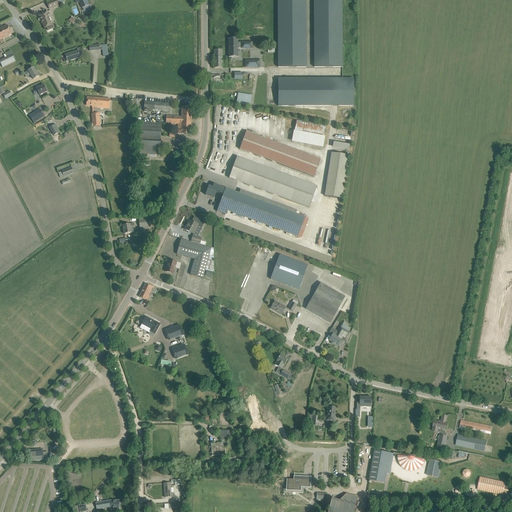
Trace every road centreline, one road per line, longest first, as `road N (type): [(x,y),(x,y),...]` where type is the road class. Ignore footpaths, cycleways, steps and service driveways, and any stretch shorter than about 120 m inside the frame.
road 1 (unclassified): [(140,276),(116,262),(84,136),(49,62),(4,0)]
road 2 (secondary): [(140,276),(202,148),(204,0)]
road 3 (unclassified): [(354,376),(247,319),(140,276)]
road 4 (unclassified): [(140,511),(138,424),(105,335)]
road 5 (unknown): [(205,68),(309,72),(308,0)]
road 6 (secondary): [(0,458),(105,335)]
road 7 (unclassified): [(511,412),(354,376)]
